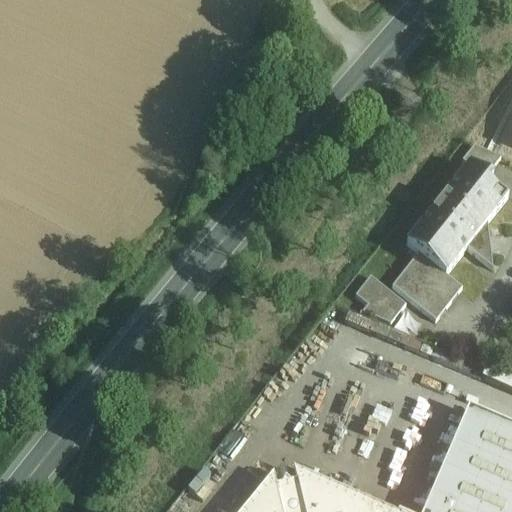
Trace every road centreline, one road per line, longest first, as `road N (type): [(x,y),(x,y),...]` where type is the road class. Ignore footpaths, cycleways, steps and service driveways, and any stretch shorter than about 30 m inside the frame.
road 1 (primary): [(0,511),(430,0)]
road 2 (track): [(263,0),(197,162)]
